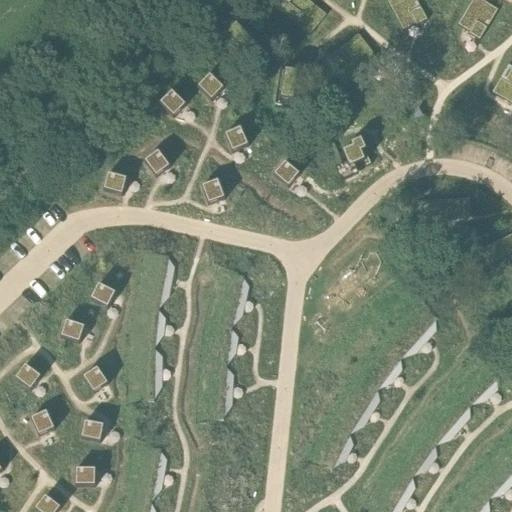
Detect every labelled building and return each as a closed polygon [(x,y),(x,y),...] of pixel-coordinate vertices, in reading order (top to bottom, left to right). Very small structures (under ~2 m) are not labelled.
[(318,0),(284,0),(281,5),(307,27),(325,5),(318,0)] [(421,0),(388,0),(403,24),(427,10),(421,0)] [(492,0),(470,0),(458,19),(482,33),(499,4),(492,0)] [(231,15),(219,27),(244,56),(258,43),(246,31),(251,26),(239,13),(234,18),(231,15)] [(357,24),(321,50),(340,79),(378,52),(357,24)] [(511,57),(508,55),(491,84),(511,97),(511,57)] [(278,62),(271,101),(288,104),(291,86),(299,88),(301,71),(295,70),(296,66),(278,62)] [(210,64),(197,77),(212,91),(224,79),(210,64)] [(169,83),(156,96),(170,112),(184,98),(169,83)] [(238,120),(221,127),(230,147),(247,139),(238,120)] [(340,126),(336,138),(341,139),(338,150),(349,154),(346,166),(361,171),(366,154),(355,150),(359,139),(350,136),(352,130),(340,126)] [(155,143),(141,154),(152,170),(167,160),(155,143)] [(282,155),(270,169),(286,182),(298,168),(282,155)] [(103,169),(98,187),(118,193),(123,175),(103,169)] [(215,173),(198,179),(205,199),(222,193),(215,173)] [(479,188),(425,192),(427,220),(469,212),(468,209),(480,207),(479,188)] [(511,229),(481,231),(481,259),(511,254),(511,229)] [(142,248),(132,298),(154,303),(164,291),(170,261),(163,252),(142,248)] [(216,266),(205,317),(227,322),(237,310),(244,281),(239,270),(216,266)] [(99,289),(91,306),(109,315),(117,298),(99,289)] [(511,294),(503,300),(511,316),(511,294)] [(132,298),(127,341),(150,342),(159,329),(161,312),(154,303),(132,298)] [(416,300),(381,339),(397,353),(412,349),(432,327),(432,315),(416,300)] [(205,317),(199,359),(221,361),(232,348),(234,332),(227,322),(205,317)] [(68,329),(62,346),(82,353),(88,335),(68,329)] [(381,339),(355,373),(373,384),(388,379),(399,365),(397,353),(381,339)] [(150,342),(127,341),(127,393),(148,394),(157,380),(158,350),(150,342)] [(479,357),(449,387),(465,401),(481,398),(493,386),(494,375),(479,357)] [(199,359),(196,411),(218,413),(227,400),(229,369),(221,361),(199,359)] [(25,369),(15,383),(32,395),(42,381),(25,369)] [(99,372),(83,382),(94,399),(109,390),(99,372)] [(355,373),(326,417),(345,429),(359,422),(376,396),(373,384),(355,373)] [(449,387),(415,427),(431,441),(446,437),(466,413),(465,401),(449,387)] [(48,415),(30,422),(39,443),(57,436),(48,415)] [(326,417),(307,455),(327,464),(341,455),(349,440),(345,429),(326,417)] [(86,425),(82,444),(102,448),(106,430),(86,425)] [(415,427),(389,461),(408,473),(422,467),(432,453),(431,441),(415,427)] [(511,435),(496,450),(510,467),(511,466),(511,435)] [(132,441),(123,492),(148,496),(155,490),(161,453),(154,444),(132,441)] [(496,450),(467,482),(484,496),(500,491),(511,478),(510,467),(496,450)] [(389,461),(362,506),(371,511),(391,511),(395,510),(411,484),(408,473),(389,461)] [(76,477),(76,494),(97,494),(97,476),(76,476),(76,477)] [(467,482),(443,511),(481,511),(485,507),(484,496),(467,482)] [(123,492),(117,511),(149,511),(151,506),(148,496),(123,492)] [(61,511),(46,498),(33,511),(61,511)]
